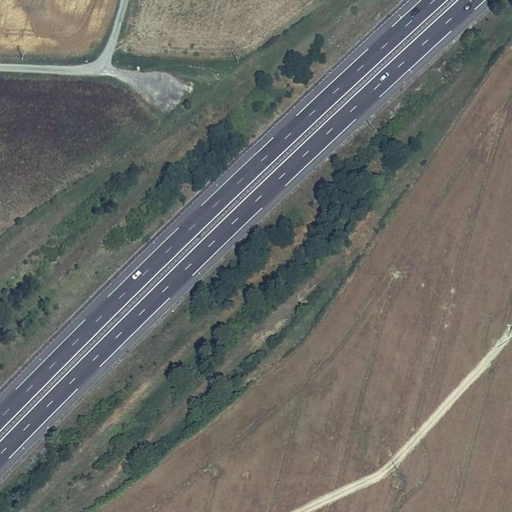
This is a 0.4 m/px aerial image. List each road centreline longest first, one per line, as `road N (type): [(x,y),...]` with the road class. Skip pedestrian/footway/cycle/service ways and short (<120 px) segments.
road 1 (motorway): [(0,454),(471,0)]
road 2 (motorway): [(433,0),(0,418)]
